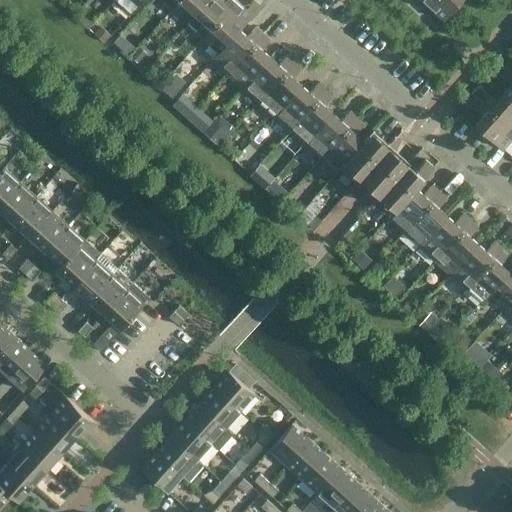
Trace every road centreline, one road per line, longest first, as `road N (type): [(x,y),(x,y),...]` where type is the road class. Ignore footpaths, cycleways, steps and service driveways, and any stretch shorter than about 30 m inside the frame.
road 1 (residential): [(511,201),(289,0)]
road 2 (residential): [(148,423),(0,293)]
